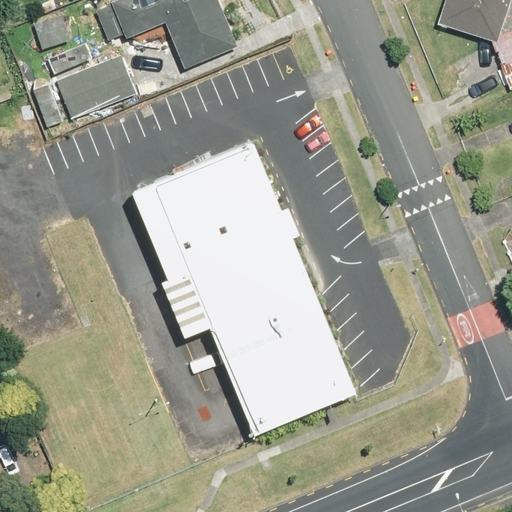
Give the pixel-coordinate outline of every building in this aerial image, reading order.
[(239,37),(222,0),(113,0),(127,31),(166,14),(186,60),(239,37)] [(498,34),(508,0),(441,0),(437,15),(498,34)] [(63,14),(34,24),(43,48),(72,36),(63,14)] [(54,79),(69,116),(136,89),(121,53),(54,79)] [(353,378),(252,124),(131,172),(166,260),(189,251),(256,417),(353,378)]
